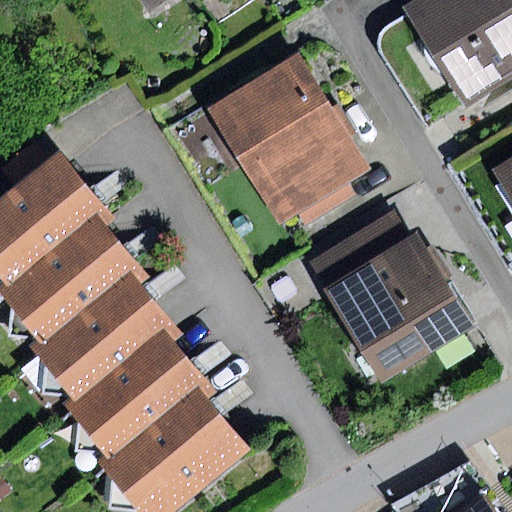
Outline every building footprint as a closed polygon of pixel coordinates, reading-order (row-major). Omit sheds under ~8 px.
[(141,0),(150,14),(172,0),(141,0)] [(511,0),(426,0),(412,9),(471,104),(511,78),(511,0)] [(301,56),(212,111),(282,224),(371,169),(301,56)] [(0,168),(0,189),(6,197),(51,163),(35,141),(0,168)] [(6,197),(0,202),(0,280),(6,288),(100,217),(108,211),(97,198),(64,154),(51,163),(6,197)] [(511,160),(495,170),(511,198),(511,160)] [(328,292),(413,241),(396,213),(311,264),(328,292)] [(6,288),(0,292),(0,293),(41,347),(136,275),(142,271),(130,255),(100,217),(6,288)] [(413,241),(328,292),(384,384),(476,328),(420,237),(413,241)] [(41,347),(35,352),(73,401),(168,330),(174,325),(149,292),(136,275),(41,347)] [(73,401),(66,407),(108,460),(203,388),(209,383),(197,368),(168,330),(73,401)] [(108,460),(102,465),(138,511),(174,511),(252,453),(217,407),(203,388),(108,460)] [(0,477),(0,476),(0,497),(2,500),(12,492),(0,477)] [(459,511),(493,511),(482,496),(459,511)]
